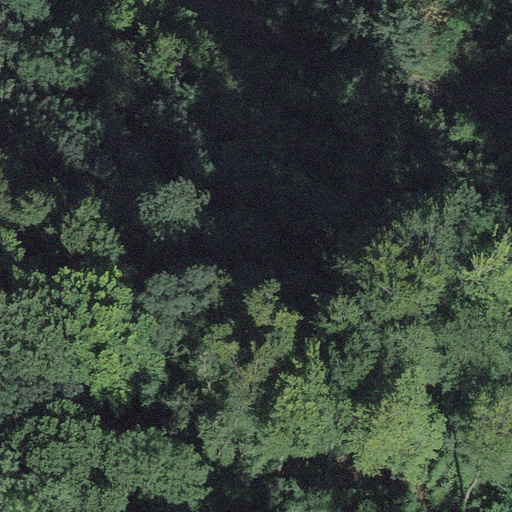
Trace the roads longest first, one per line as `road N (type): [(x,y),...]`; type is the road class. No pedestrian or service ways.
road 1 (motorway): [(136,511),(364,0)]
road 2 (trunk): [(0,308),(138,0)]
road 3 (track): [(201,0),(252,30),(392,84),(511,111)]
